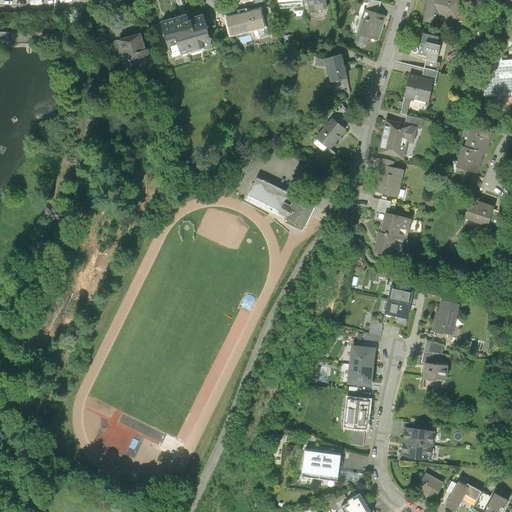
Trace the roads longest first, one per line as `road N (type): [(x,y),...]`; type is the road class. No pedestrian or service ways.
road 1 (track): [(4,511),(29,426),(143,200),(121,114),(103,95),(80,92)]
road 2 (track): [(56,35),(80,92),(80,140),(24,261),(0,360)]
road 3 (residential): [(405,0),(346,207),(332,228)]
road 4 (residential): [(414,511),(397,502),(378,460),(399,352)]
